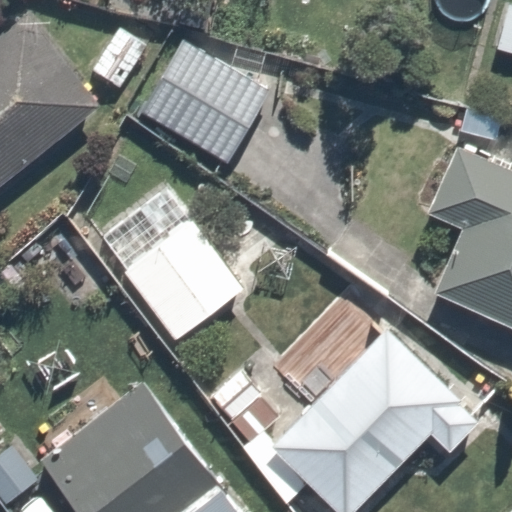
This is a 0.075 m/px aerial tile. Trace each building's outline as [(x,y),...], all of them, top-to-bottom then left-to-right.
[(0,186),(92,114),(11,11),(0,20),(0,186)] [(144,43),(105,18),(76,64),(115,89),(144,43)] [(255,64),(165,31),(134,112),(225,145),(255,64)] [(511,160),(448,135),(416,212),(446,224),(421,288),(511,324),(511,160)] [(187,215),(116,260),(167,340),(237,295),(187,215)] [(475,398),(372,312),(262,444),(343,511),(350,511),(424,424),(441,438),(475,398)] [(149,375),(38,459),(77,511),(175,511),(225,475),(149,375)]
